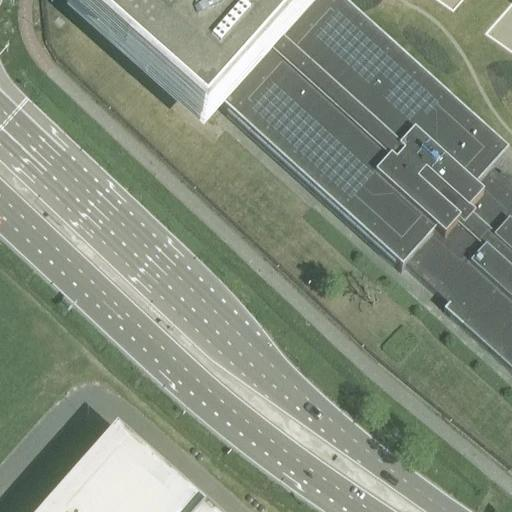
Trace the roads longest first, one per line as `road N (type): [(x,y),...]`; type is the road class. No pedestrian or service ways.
road 1 (secondary): [(448,511),(274,373),(0,111)]
road 2 (secondary): [(0,196),(197,387),(371,511)]
